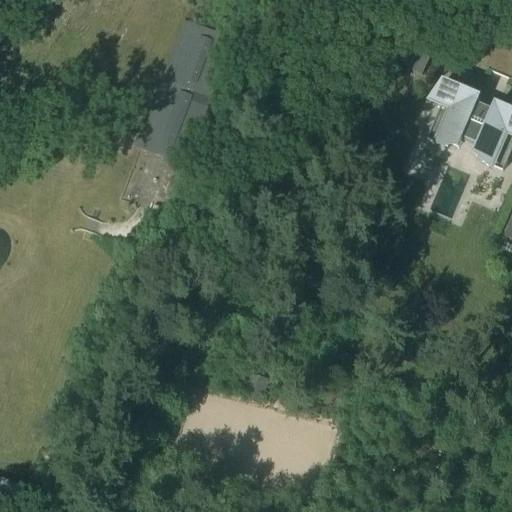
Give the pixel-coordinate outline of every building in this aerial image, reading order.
[(188,162),(232,41),(185,24),(141,145),(188,162)] [(432,54),(399,40),(389,62),(423,76),(432,54)] [(436,105),(442,108),(427,141),(448,150),(453,137),(488,152),(482,164),(503,173),(511,151),(511,113),(505,111),(503,117),(468,102),(471,96),(445,85),(436,105)] [(267,382),(251,378),(248,394),(263,398),(267,382)] [(0,510),(5,511),(21,511),(27,496),(0,487),(0,510)]
